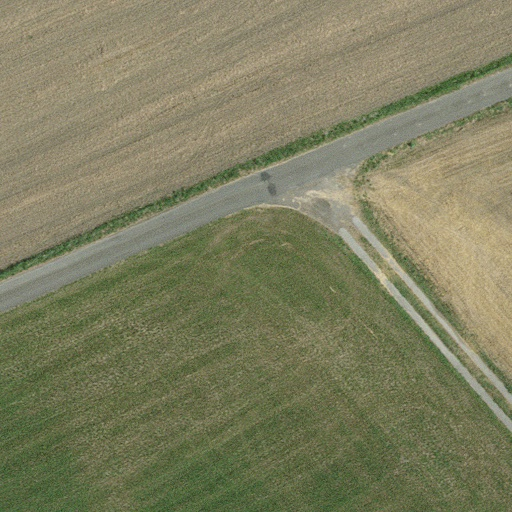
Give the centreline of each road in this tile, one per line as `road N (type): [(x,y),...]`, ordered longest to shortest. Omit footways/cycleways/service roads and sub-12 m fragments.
road 1 (track): [(511,94),(0,312)]
road 2 (track): [(511,416),(307,181)]
